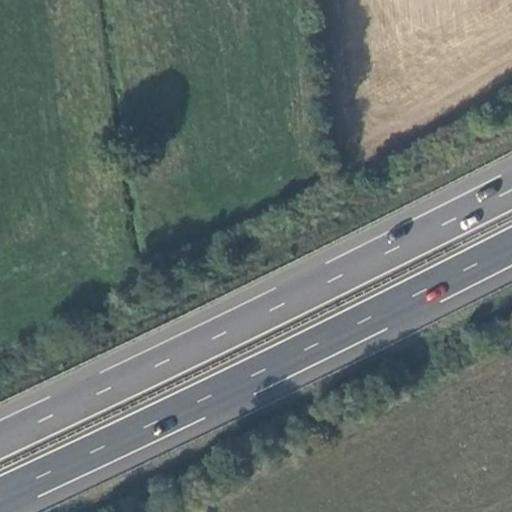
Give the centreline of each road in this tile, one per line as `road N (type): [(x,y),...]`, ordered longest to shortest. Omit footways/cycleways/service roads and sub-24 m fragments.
road 1 (trunk): [(511,189),(0,440)]
road 2 (trunk): [(0,495),(511,245)]
